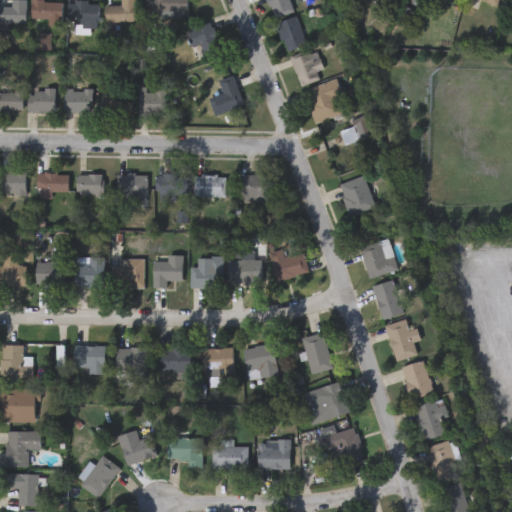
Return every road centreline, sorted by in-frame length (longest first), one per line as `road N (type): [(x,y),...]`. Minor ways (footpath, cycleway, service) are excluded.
road 1 (residential): [(234,0),(337,265),(413,511)]
road 2 (residential): [(0,318),(231,324),(300,317),(346,298)]
road 3 (residential): [(0,144),(290,144)]
road 4 (residential): [(161,508),(408,493)]
